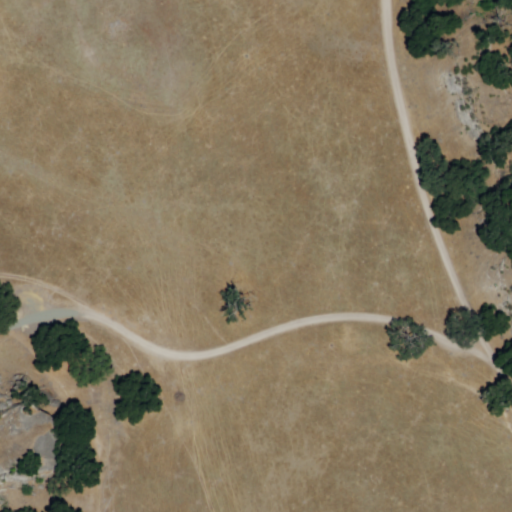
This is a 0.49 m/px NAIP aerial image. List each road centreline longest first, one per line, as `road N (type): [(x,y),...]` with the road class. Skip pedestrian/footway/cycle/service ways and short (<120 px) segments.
road 1 (track): [(0,332),(82,312),(164,358),(200,361),(345,319),(392,320),(490,352)]
road 2 (residential): [(511,410),(436,246),(396,108),(379,0)]
